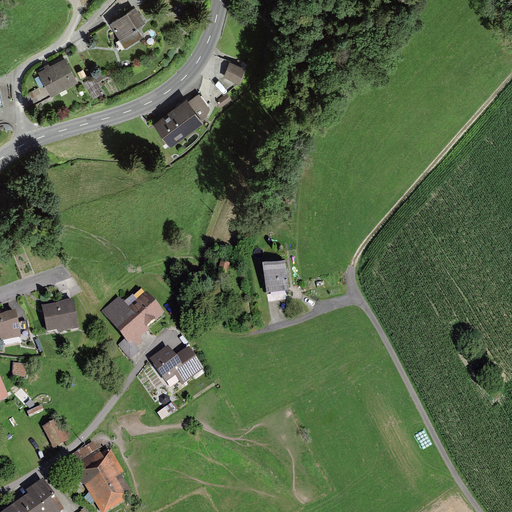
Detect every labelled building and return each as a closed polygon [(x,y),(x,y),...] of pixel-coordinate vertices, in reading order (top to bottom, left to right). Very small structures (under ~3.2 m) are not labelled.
[(126,0),(131,7),(109,22),(118,36),(114,39),(121,49),(141,36),(134,26),(143,20),(134,6),(142,0),(126,0)] [(239,79),(244,66),(227,60),(222,73),(239,79)] [(63,61),(38,76),(49,94),(74,80),(63,61)] [(92,98),(102,92),(96,81),(106,76),(101,68),(90,75),(93,79),(84,84),(92,98)] [(218,103),(228,97),(225,91),(215,98),(218,103)] [(188,95),(154,124),(170,141),(203,112),(188,95)] [(227,263),(221,261),(218,272),(224,274),(227,263)] [(284,267),(265,270),(268,293),(288,290),(284,267)] [(140,289),(106,317),(125,340),(119,346),(126,355),(135,348),(130,342),(162,316),(140,289)] [(70,301),(41,309),(47,333),(77,325),(70,301)] [(14,314),(0,317),(0,342),(20,337),(14,314)] [(170,351),(151,364),(164,382),(174,374),(181,384),(201,370),(186,349),(175,357),(170,351)] [(19,389),(8,398),(15,407),(26,397),(19,389)] [(43,427),(53,446),(66,440),(56,420),(43,427)] [(91,489),(102,510),(132,494),(110,452),(101,457),(94,443),(67,458),(85,492),(91,489)] [(6,511),(61,511),(42,486),(6,511)]
